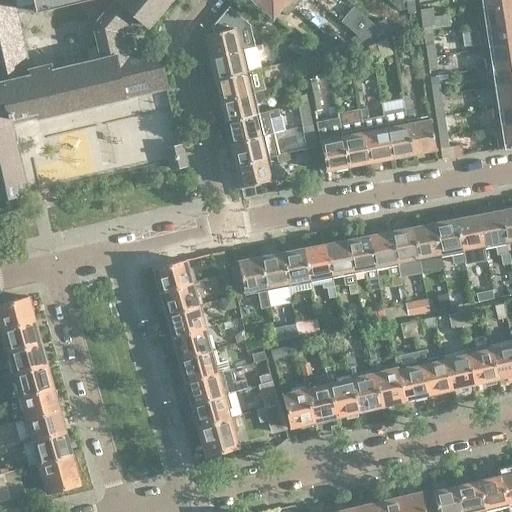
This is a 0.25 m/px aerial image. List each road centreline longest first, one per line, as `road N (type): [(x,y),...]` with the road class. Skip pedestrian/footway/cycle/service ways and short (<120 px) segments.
road 1 (residential): [(181,497),(511,421)]
road 2 (residential): [(227,226),(511,171)]
road 3 (residential): [(123,511),(57,264)]
road 4 (residential): [(181,497),(117,251)]
road 5 (residential): [(227,226),(186,43),(206,0)]
